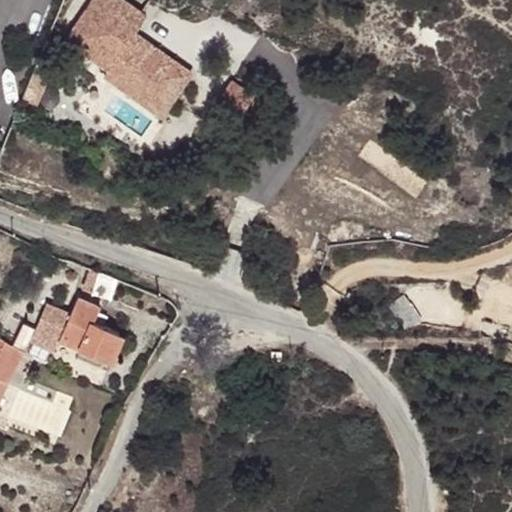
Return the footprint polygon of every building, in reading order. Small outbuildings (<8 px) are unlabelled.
[(147,17),(122,0),(94,0),(65,39),(107,69),(103,75),(126,92),(131,84),(167,109),(191,73),(135,34),(147,17)] [(224,94),(244,108),(254,94),(234,79),(224,94)] [(167,109),(131,84),(126,92),(161,116),(167,109)] [(112,312),(120,293),(95,282),(87,300),(95,304),(95,305),(112,312)] [(47,312),(36,334),(23,328),(10,350),(0,342),(0,384),(18,355),(20,356),(28,344),(50,356),(56,346),(77,358),(106,374),(120,350),(92,335),(99,320),(79,310),(71,324),(47,312)] [(106,374),(77,358),(73,365),(102,382),(106,374)]
